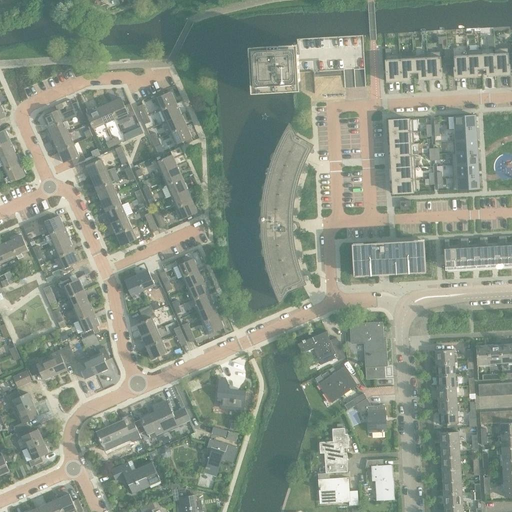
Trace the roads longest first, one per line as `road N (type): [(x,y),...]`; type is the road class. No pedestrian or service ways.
road 1 (residential): [(333,304),(329,230),(339,221),(371,219),(364,107),(511,99)]
road 2 (residential): [(51,188),(21,118),(26,108),(95,78),(129,78),(138,86),(165,74)]
road 3 (residential): [(140,388),(333,304)]
road 4 (tertiary): [(409,454),(406,311)]
road 5 (residential): [(106,271),(140,388)]
road 6 (residential): [(77,467),(69,439),(78,417),(140,388)]
